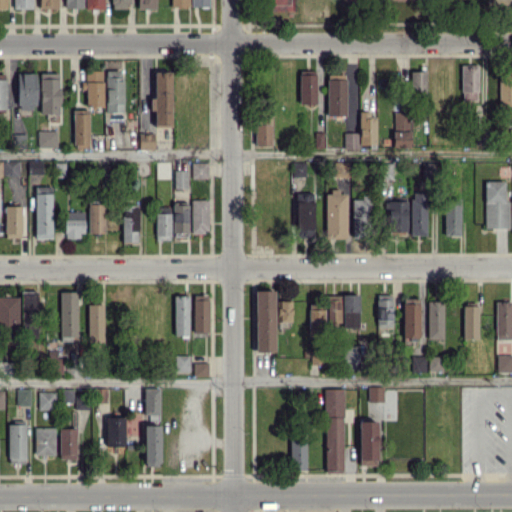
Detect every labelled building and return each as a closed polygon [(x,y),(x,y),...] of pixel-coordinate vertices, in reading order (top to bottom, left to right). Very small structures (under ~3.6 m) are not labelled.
[(477,65),(460,65),(461,101),(477,101),(477,65)] [(511,110),(511,81),(498,81),(498,111),(511,110)] [(483,228),(508,227),(507,200),(503,200),(503,180),(483,181),(483,228)] [(494,339),(511,339),(511,301),(494,301),(494,339)] [(462,338),(477,338),(477,305),(462,305),(462,338)] [(511,354),(495,355),(496,372),(511,372),(511,354)]
